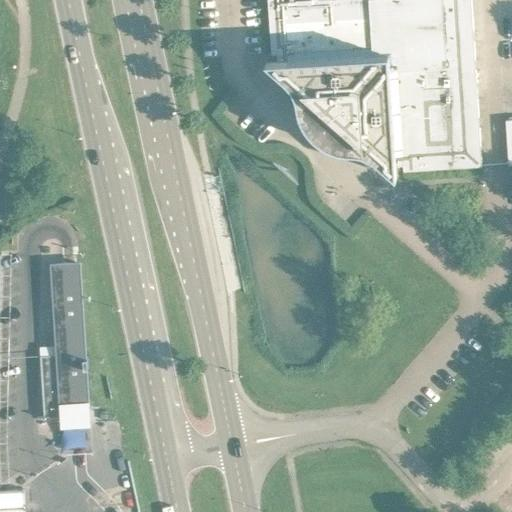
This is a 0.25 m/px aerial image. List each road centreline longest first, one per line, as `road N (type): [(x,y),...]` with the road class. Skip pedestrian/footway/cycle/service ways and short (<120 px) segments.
road 1 (secondary): [(71,0),(166,454)]
road 2 (secondary): [(232,443),(137,0)]
road 3 (residential): [(485,304),(243,85),(225,0)]
road 4 (residential): [(376,428),(485,304)]
road 5 (unclassified): [(376,428),(232,443)]
